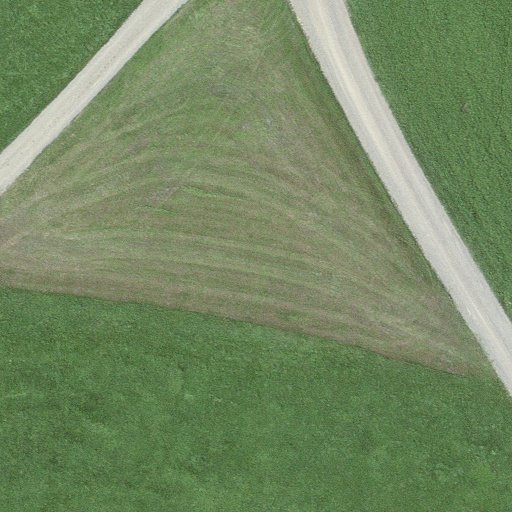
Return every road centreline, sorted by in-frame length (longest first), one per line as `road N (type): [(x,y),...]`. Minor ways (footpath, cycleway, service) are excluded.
road 1 (unclassified): [(511,349),(369,105),(321,0)]
road 2 (track): [(167,0),(0,176)]
